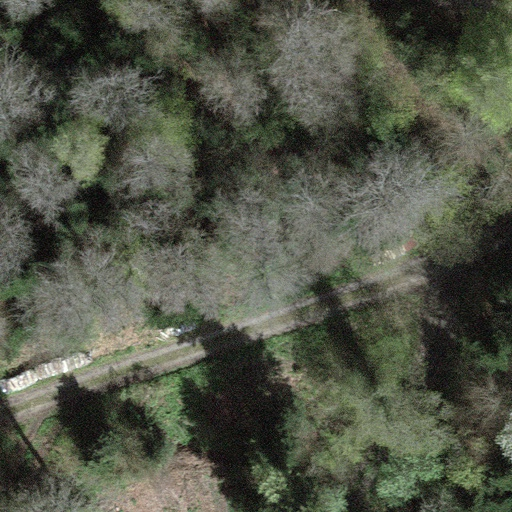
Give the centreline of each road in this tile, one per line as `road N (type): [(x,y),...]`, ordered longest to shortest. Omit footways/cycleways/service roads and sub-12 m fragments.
road 1 (track): [(0,405),(435,245),(511,227)]
road 2 (track): [(346,511),(435,245)]
